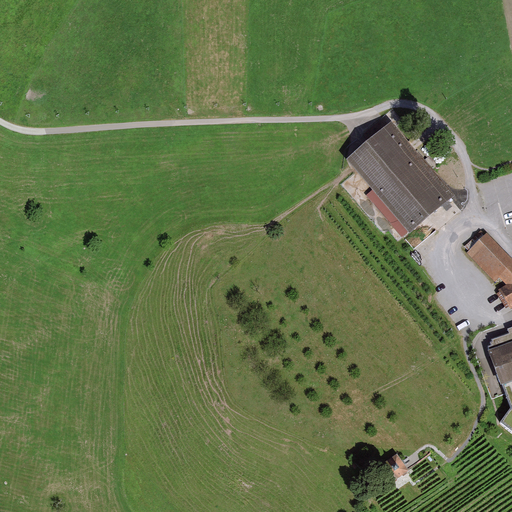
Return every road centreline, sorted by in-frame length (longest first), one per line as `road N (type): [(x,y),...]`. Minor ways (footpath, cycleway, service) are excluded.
road 1 (track): [(0,121),(36,134),(352,117),(413,105),(454,140),(472,200)]
road 2 (track): [(352,117),(355,142),(327,187),(261,228)]
